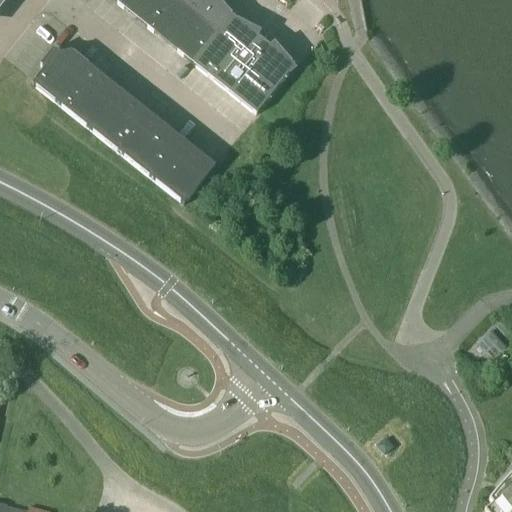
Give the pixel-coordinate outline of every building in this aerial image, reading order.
[(263,44),(212,3),(208,0),(110,0),(110,1),(255,117),(294,69),(263,44)] [(57,107),(88,68),(70,53),(69,55),(59,56),(53,51),(40,68),(44,71),(31,87),(57,107)] [(73,120),(104,81),(88,68),(57,107),(73,120)] [(88,132),(120,93),(104,81),(73,120),(88,132)] [(104,145),(135,106),(120,93),(88,132),(104,145)] [(120,157),(151,118),(135,106),(104,145),(120,157)] [(135,170),(167,131),(151,118),(120,157),(135,170)] [(151,182),(182,143),(167,131),(135,170),(151,182)] [(166,195),(198,156),(182,143),(151,182),(166,195)] [(183,208),(214,169),(198,156),(166,195),(183,208)] [(392,449),(384,441),(375,449),(384,458),(392,449)]
